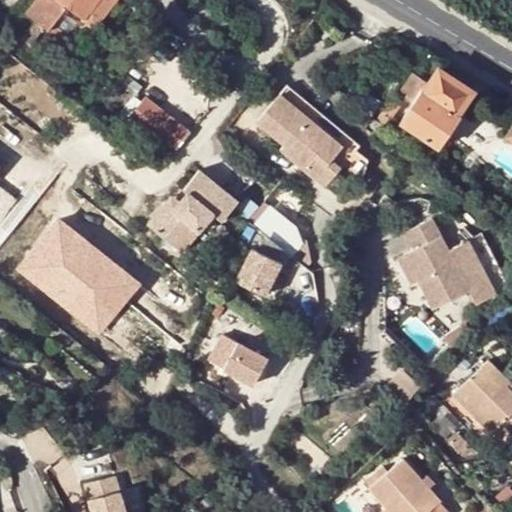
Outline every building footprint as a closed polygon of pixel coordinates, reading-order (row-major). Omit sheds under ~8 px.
[(67,5),(84,17),(96,0),(34,0),(25,12),(36,20),(23,37),(31,44),(45,27),(48,30),(67,5)] [(208,0),(192,0),(187,6),(190,9),(209,24),(220,10),(208,0)] [(471,87),(439,66),(428,81),(413,71),(403,87),(408,91),(405,96),(413,102),(400,121),(437,147),(460,113),(458,111),(473,88),(471,87)] [(286,79),(255,117),(283,138),(279,144),(305,164),(316,150),(338,167),(341,163),(360,138),(286,79)] [(170,115),(144,94),(126,119),(152,140),(170,115)] [(401,103),(391,95),(376,116),(386,124),(401,103)] [(170,115),(152,140),(154,142),(171,154),(189,130),(170,115)] [(158,209),(147,223),(180,250),(197,229),(191,223),(205,205),(212,211),(221,218),(236,198),(197,167),(181,187),(186,190),(178,200),(173,207),(158,209)] [(170,194),(158,209),(173,207),(178,200),(170,194)] [(191,223),(197,229),(212,211),(205,205),(191,223)] [(435,216),(407,228),(415,247),(405,251),(419,281),(431,310),(468,293),(475,306),(495,297),(469,242),(450,250),(435,216)] [(57,217),(16,267),(97,332),(137,282),(57,217)] [(280,261),(251,246),(234,279),(263,294),(280,261)] [(419,281),(405,251),(399,254),(411,285),(419,281)] [(235,342),(221,368),(250,384),(264,357),(235,342)] [(511,391),(505,385),(509,381),(486,359),(482,363),(453,392),(492,432),(502,422),(509,429),(511,428),(511,391)] [(409,397),(422,385),(406,367),(393,379),(409,397)] [(402,457),(370,485),(372,487),(386,504),(393,511),(424,511),(439,499),(426,485),(420,477),(402,457)] [(425,472),(420,477),(426,485),(432,479),(425,472)] [(124,511),(114,474),(84,482),(92,511),(124,511)]
